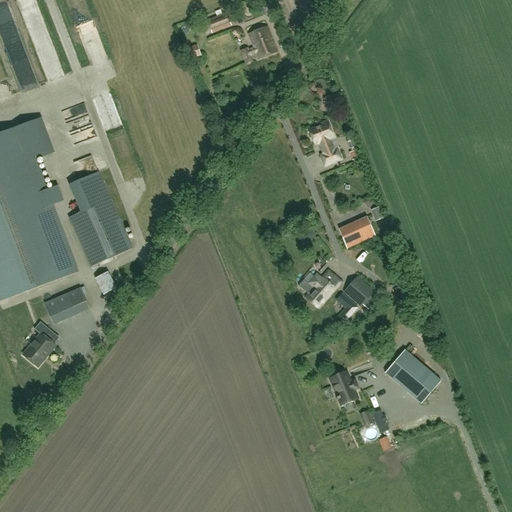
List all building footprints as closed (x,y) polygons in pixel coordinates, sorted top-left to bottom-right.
[(275,12),(270,1),(259,6),(263,16),(275,12)] [(226,14),(222,15),(217,17),(208,21),(212,32),(231,25),(226,14)] [(254,48),(248,51),(248,49),(241,52),(246,64),(253,61),(250,55),(256,53),(258,59),(277,52),(267,27),(249,34),(254,48)] [(189,60),(201,56),(197,46),(185,50),(189,60)] [(52,81),(63,77),(54,48),(43,51),(52,81)] [(324,99),(330,109),(342,102),(336,92),(324,99)] [(50,206),(62,201),(56,186),(45,191),(33,161),(52,153),(39,120),(0,134),(0,301),(76,272),(50,206)] [(315,146),(319,144),(323,154),(320,155),(325,167),(342,160),(337,149),(335,150),(331,139),(334,138),(327,120),(319,123),(319,125),(308,129),(315,146)] [(355,150),(349,153),(352,161),(358,158),(355,150)] [(111,200),(81,212),(71,216),(91,267),(133,250),(111,200)] [(339,230),(347,248),(375,236),(367,218),(339,230)] [(309,227),(299,236),(307,244),(316,235),(309,227)] [(108,273),(95,279),(103,295),(116,289),(108,273)] [(308,284),(313,288),(305,298),(318,309),(335,289),(323,278),(322,279),(317,275),(308,284)] [(361,307),(367,299),(374,292),(357,277),(344,292),(361,307)] [(44,304),(54,325),(90,309),(84,295),(87,294),(84,287),(81,288),(44,304)] [(426,324),(414,291),(404,295),(415,327),(426,324)] [(302,320),(312,339),(330,330),(326,323),(315,328),(310,317),(302,320)] [(40,334),(23,355),(38,367),(55,346),(44,336),(49,329),(41,322),(35,330),(40,334)] [(65,339),(74,343),(76,339),(67,335),(65,339)] [(405,351),(385,373),(421,404),(441,381),(405,351)] [(358,399),(354,389),(357,388),(354,380),(350,382),(346,372),(330,379),(338,397),(336,398),(336,400),(339,399),(342,406),(358,399)] [(430,394),(423,401),(427,405),(435,397),(430,394)] [(382,417),(380,411),(372,414),(380,433),(388,430),(385,422),(387,421),(384,416),(382,417)]
